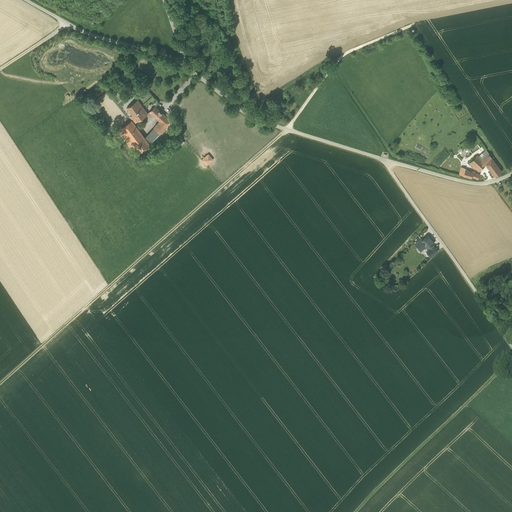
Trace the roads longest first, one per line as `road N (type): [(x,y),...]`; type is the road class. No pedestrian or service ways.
road 1 (track): [(0,384),(286,129),(342,55),(410,25)]
road 2 (unclassified): [(380,158),(250,116),(182,64),(25,0)]
road 3 (unclassified): [(380,158),(511,346)]
road 4 (track): [(355,511),(511,359)]
road 5 (unclassified): [(511,174),(468,183),(380,158)]
